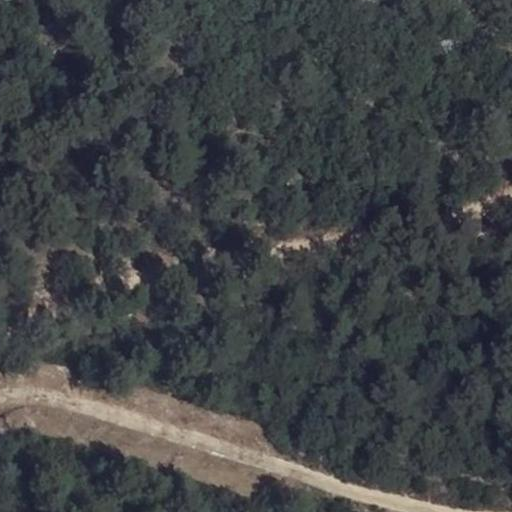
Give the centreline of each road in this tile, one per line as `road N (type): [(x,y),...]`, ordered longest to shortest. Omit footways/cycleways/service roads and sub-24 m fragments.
road 1 (track): [(511,196),(341,239),(230,252),(0,336)]
road 2 (track): [(0,404),(74,413),(234,453),(415,511)]
